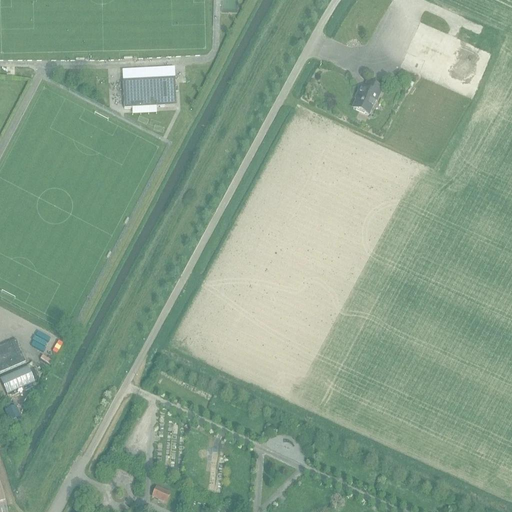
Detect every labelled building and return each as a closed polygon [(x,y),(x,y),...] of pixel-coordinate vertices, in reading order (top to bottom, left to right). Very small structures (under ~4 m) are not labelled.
[(124,109),(176,106),(174,78),(122,81),(124,109)] [(359,95),(353,109),(368,115),(374,100),(376,101),(381,88),(367,82),(364,89),(360,87),(357,94),(359,95)] [(0,372),(25,362),(16,340),(0,346),(0,372)] [(28,368),(0,380),(7,395),(34,383),(28,368)] [(15,408),(4,413),(9,424),(20,418),(15,408)] [(170,493),(156,487),(152,496),(166,503),(170,493)]
